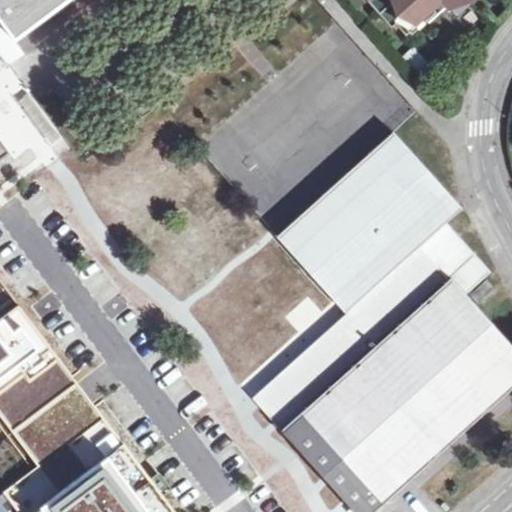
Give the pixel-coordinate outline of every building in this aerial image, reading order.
[(0,0),(0,19),(13,37),(62,0),(0,0)] [(367,0),(393,28),(396,24),(407,36),(422,21),(419,18),(439,0),(442,0),(447,4),(451,0),(367,0)] [(472,0),(451,0),(447,4),(457,16),(474,1),(472,0)] [(355,511),(372,511),(383,502),(511,387),(511,344),(467,294),(492,271),(446,222),(463,207),(394,131),(277,236),(346,313),(355,321),(347,328),(345,326),(334,335),(336,338),(261,407),(322,474),(326,471),(343,489),(340,493),(355,511)] [(0,161),(10,153),(0,139),(0,161)] [(487,280),(472,293),(481,303),(496,290),(487,280)] [(355,321),(346,313),(253,398),(261,407),(336,338),(334,335),(345,326),(347,328),(355,321)] [(343,489),(326,471),(322,474),(340,493),(343,489)] [(265,501),(272,511),(284,511),(272,495),(265,501)]
